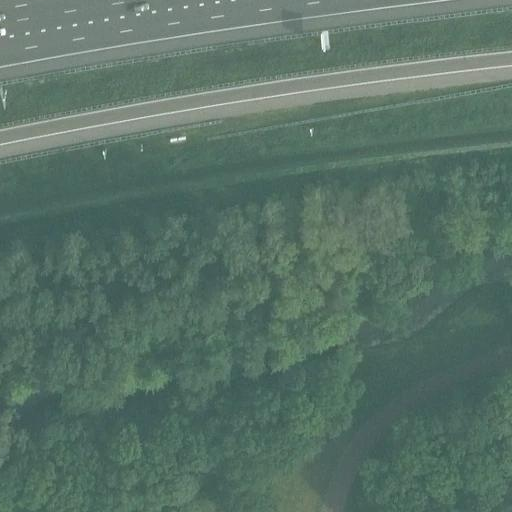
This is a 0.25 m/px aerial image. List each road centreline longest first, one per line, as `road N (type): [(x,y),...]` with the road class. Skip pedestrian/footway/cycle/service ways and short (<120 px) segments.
road 1 (motorway): [(0,140),(307,84),(511,58)]
road 2 (motorway): [(0,20),(121,0)]
